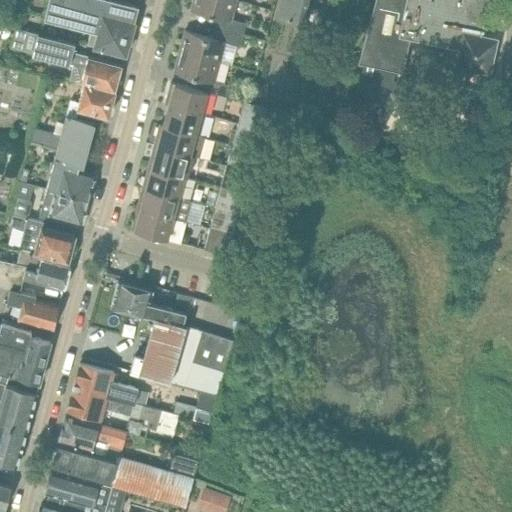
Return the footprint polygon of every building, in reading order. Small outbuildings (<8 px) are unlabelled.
[(47,0),(44,17),(91,29),(87,43),(107,48),(124,53),(126,54),(135,21),(134,21),(138,5),(120,0),(47,0)] [(235,0),(192,0),(191,9),(219,16),(216,27),(242,34),(245,23),(230,19),(235,0)] [(281,0),(277,16),(318,26),(322,9),(307,6),(308,0),(281,0)] [(375,0),(358,62),(402,72),(409,38),(461,50),(458,62),(487,69),(493,41),(480,38),(486,8),(497,10),(499,0),(375,0)] [(75,42),(19,27),(13,46),(69,61),(71,56),(75,58),(70,76),(76,77),(84,80),(114,89),(115,87),(119,84),(120,79),(118,75),(121,63),(88,55),(88,53),(73,49),(75,42)] [(242,34),(216,27),(213,38),(185,30),(179,50),(218,62),(223,42),(239,47),(242,34)] [(218,62),(179,50),(173,70),(201,79),(198,88),(207,91),(225,96),(228,85),(213,81),(218,62)] [(112,102),(115,90),(114,89),(84,80),(79,101),(70,99),(61,133),(34,126),(30,144),(57,151),(55,157),(81,164),(93,121),(76,116),(78,107),(108,116),(109,112),(112,110),(113,105),(112,102)] [(165,103),(201,113),(207,91),(198,88),(171,81),(165,103)] [(267,107),(244,101),(238,122),(261,129),(267,107)] [(201,113),(165,103),(160,124),(196,134),(201,113)] [(261,129),(238,122),(232,143),(255,150),(261,129)] [(196,134),(160,124),(154,145),(190,154),(196,134)] [(255,150),(232,143),(226,164),(250,171),(255,150)] [(190,154),(154,145),(148,166),(187,176),(193,155),(190,154)] [(81,164),(55,157),(47,186),(89,197),(94,180),(77,175),(78,170),(79,170),(81,164)] [(250,171),(226,164),(221,185),(244,191),(250,171)] [(188,176),(187,176),(148,166),(143,186),(190,199),(195,179),(187,177),(188,176)] [(244,191),(221,185),(215,206),(239,212),(244,191)] [(89,197),(47,186),(39,217),(51,220),(53,213),(82,221),(89,197)] [(191,199),(190,199),(143,186),(137,207),(173,217),(186,221),(191,199)] [(239,212),(215,206),(210,227),(233,233),(239,212)] [(173,217),(137,207),(131,229),(167,238),(173,217)] [(27,216),(12,213),(9,224),(24,228),(19,247),(35,251),(35,250),(68,260),(69,257),(73,255),(75,249),(73,245),(73,242),(72,241),(74,234),(42,225),(43,220),(27,216)] [(233,233),(210,227),(204,248),(227,255),(233,233)] [(26,267),(17,264),(0,260),(0,284),(21,289),(24,276),(64,288),(71,264),(42,256),(41,258),(29,255),(26,267)] [(111,305),(155,317),(183,324),(186,312),(149,302),(153,289),(118,280),(111,305)] [(21,289),(10,287),(7,300),(6,305),(10,306),(12,302),(22,305),(18,318),(53,328),(54,324),(55,322),(57,316),(57,314),(59,305),(35,297),(36,293),(21,289)] [(217,394),(232,338),(183,324),(155,317),(144,356),(135,354),(131,370),(217,394)] [(31,330),(1,321),(1,322),(0,324),(0,371),(39,382),(51,340),(30,335),(31,330)] [(114,371),(80,362),(73,385),(134,402),(138,387),(112,380),(114,371)] [(39,382),(0,371),(0,399),(1,400),(0,403),(0,421),(27,429),(39,382)] [(162,409),(134,402),(73,385),(67,409),(101,418),(104,407),(149,419),(147,426),(156,429),(162,409)] [(127,431),(66,414),(59,439),(93,448),(95,438),(123,446),(127,431)] [(27,429),(0,421),(0,461),(17,466),(27,429)] [(57,443),(51,464),(111,481),(110,484),(126,488),(185,505),(193,476),(169,469),(118,455),(117,460),(57,443)] [(198,460),(174,453),(169,469),(193,476),(198,460)] [(51,468),(44,491),(45,492),(64,496),(77,500),(80,490),(105,497),(107,489),(110,490),(112,485),(70,473),(51,468)] [(11,485),(0,482),(0,507),(5,508),(11,485)] [(207,511),(225,511),(232,495),(205,484),(196,507),(207,511)] [(41,503),(38,511),(72,511),(60,509),(42,504),(41,503)]
